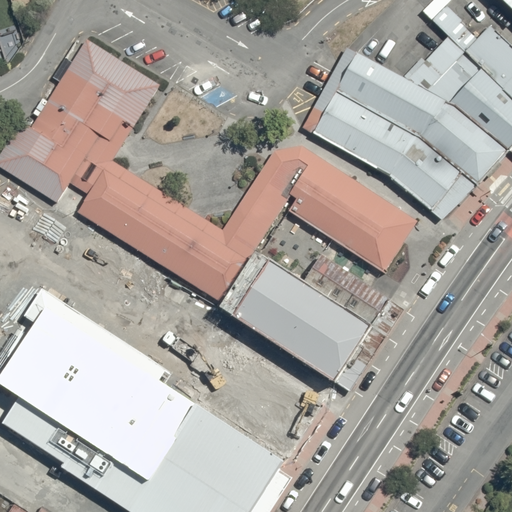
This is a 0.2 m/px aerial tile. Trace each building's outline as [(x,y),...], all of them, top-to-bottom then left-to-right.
[(511,0),(500,0),(511,11),(511,0)] [(449,37),(511,99),(511,47),(490,27),(477,40),(461,24),(463,21),(447,6),(432,21),(449,37)] [(509,151),(511,147),(511,99),(449,37),(425,62),(421,59),(404,77),(408,80),(407,81),(456,105),(509,151)] [(21,122),(0,155),(0,167),(57,204),(70,183),(88,195),(78,213),(221,303),(291,196),(296,200),(289,212),(385,274),(418,222),(400,211),(302,146),(274,152),(223,231),(112,161),(160,86),(87,40),(31,129),(21,122)] [(477,185),(509,151),(456,105),(407,81),(347,48),(326,86),(419,138),(477,185)] [(443,222),(477,185),(419,138),(326,86),(302,129),(389,177),(443,222)] [(139,259),(79,221),(65,243),(124,281),(139,259)] [(304,282),(260,254),(224,311),(336,383),(372,327),(304,282)] [(304,282),(372,327),(390,298),(322,254),(304,282)] [(0,380),(147,475),(197,399),(210,380),(199,373),(54,280),(0,360),(0,380)] [(197,399),(286,457),(288,459),(324,405),(234,346),(218,344),(199,373),(210,380),(197,399)] [(122,511),(251,511),(286,457),(197,399),(147,475),(145,478),(122,463),(110,459),(90,491),(105,501),(122,511)]
